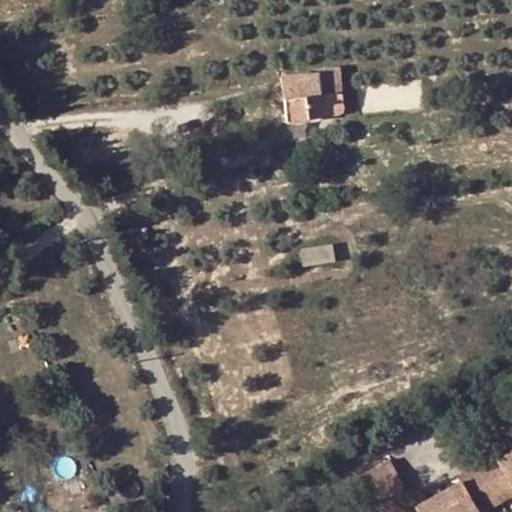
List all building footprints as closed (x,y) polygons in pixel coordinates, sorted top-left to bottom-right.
[(283,79),(286,122),(311,121),(309,100),(320,100),(319,90),(318,77),(283,79)] [(338,77),(318,77),(319,90),(339,89),(338,77)] [(320,100),(309,100),(311,121),(341,119),(339,89),(319,90),(320,100)] [(300,250),(302,268),(334,264),(331,246),(300,250)] [(488,464),(468,475),(487,511),(489,511),(508,500),(506,497),(511,492),(511,455),(490,468),(488,464)] [(364,510),(359,511),(386,511),(400,504),(380,467),(350,485),(364,510)] [(451,491),(413,511),(487,511),(468,475),(449,486),(451,491)]
